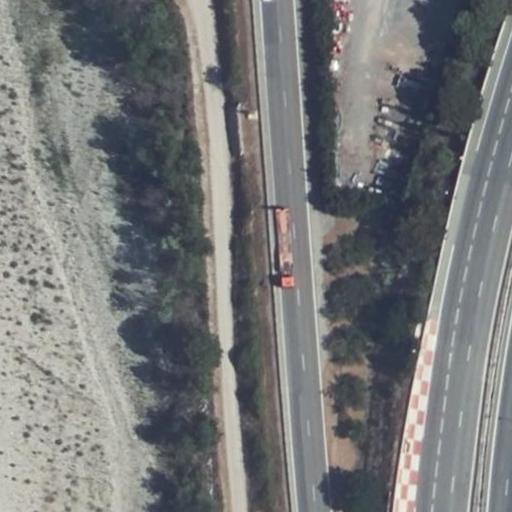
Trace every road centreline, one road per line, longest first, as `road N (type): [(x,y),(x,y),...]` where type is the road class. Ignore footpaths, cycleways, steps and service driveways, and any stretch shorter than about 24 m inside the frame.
road 1 (track): [(243,511),(226,218),(201,0)]
road 2 (motorway): [(278,0),(316,511)]
road 3 (motorway): [(511,134),(463,338),(441,511)]
